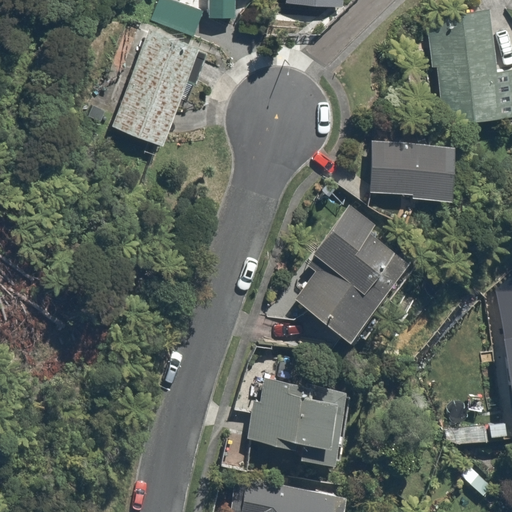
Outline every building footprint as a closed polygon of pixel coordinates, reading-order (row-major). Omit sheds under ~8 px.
[(197,0),(155,0),(150,16),(192,29),(201,1),(197,0)] [(445,119),(474,114),(475,119),(499,115),(500,123),(511,120),(511,62),(496,65),(484,0),(477,0),(426,9),(445,119)] [(198,41),(148,23),(111,124),(161,142),(198,41)] [(363,189),(407,190),(406,199),(438,200),(439,191),(452,192),(454,125),(365,122),(363,189)] [(304,259),(315,268),(295,293),(349,336),(417,252),(362,209),(351,200),(304,259)] [(244,433),(298,440),(297,448),(339,454),(348,381),(306,376),(263,371),(261,386),(250,385),(244,433)] [(339,511),(344,478),(230,464),(225,506),(240,507),(239,511),(339,511)]
